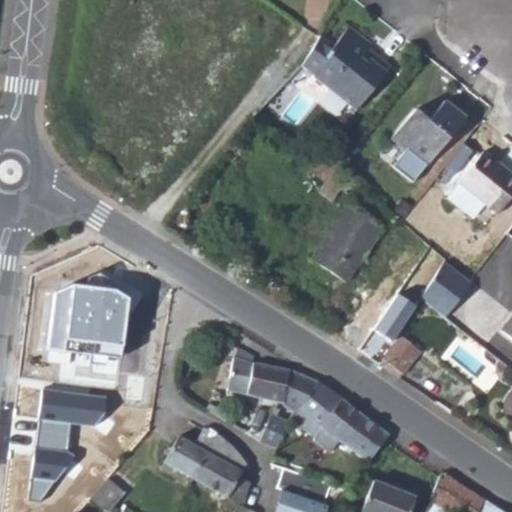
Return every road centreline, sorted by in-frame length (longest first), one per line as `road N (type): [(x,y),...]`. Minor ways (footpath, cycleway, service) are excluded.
road 1 (residential): [(186,267),(511,481)]
road 2 (residential): [(186,267),(159,402),(212,423),(265,478)]
road 3 (unknown): [(147,244),(308,46)]
road 4 (residential): [(43,176),(186,267)]
road 5 (tertiary): [(16,135),(32,0)]
